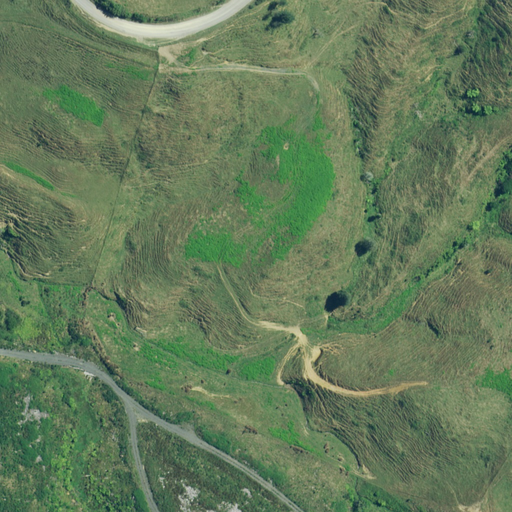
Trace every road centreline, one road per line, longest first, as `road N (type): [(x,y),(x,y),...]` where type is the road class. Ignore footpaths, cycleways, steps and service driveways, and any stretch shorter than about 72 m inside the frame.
road 1 (track): [(0,345),(70,361),(95,377),(240,403),(364,479),(385,511)]
road 2 (unclassified): [(80,0),(116,25),(157,33),(203,22),(238,0)]
